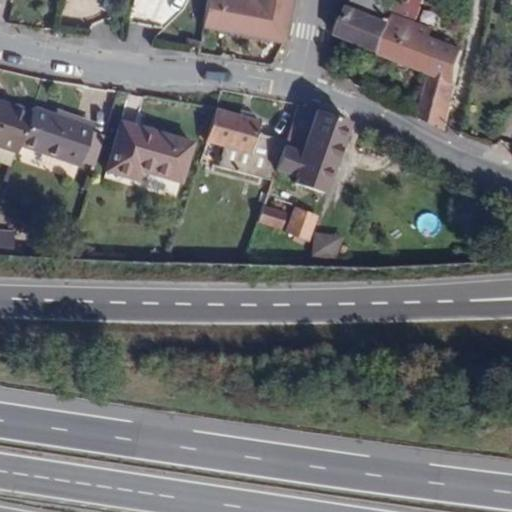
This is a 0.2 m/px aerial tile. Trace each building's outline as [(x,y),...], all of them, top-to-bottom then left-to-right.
[(207,0),(203,25),(284,40),(291,0),(207,0)] [(367,46),(380,52),(399,0),(386,0),(386,2),(381,0),(353,0),(339,35),(353,41),(367,46)] [(431,73),(420,118),(444,131),(466,39),(434,26),(441,6),(425,0),(399,0),(380,52),(401,61),(410,65),(431,73)] [(364,55),(367,46),(353,41),(350,50),(364,55)] [(17,145),(28,112),(0,102),(0,147),(14,153),(17,145)] [(345,122),(297,104),(285,136),(275,167),(293,173),(292,180),(320,189),(345,122)] [(53,115),(30,107),(28,112),(17,145),(77,165),(78,162),(95,167),(104,137),(89,132),(90,129),(53,115)] [(237,114),(215,107),(206,139),(224,144),(219,162),(271,177),(275,167),(285,136),(256,128),(259,120),(246,117),(237,114)] [(55,111),(53,115),(90,129),(92,124),(55,111)] [(420,118),(418,125),(443,138),(444,131),(420,118)] [(178,181),(189,144),(119,124),(105,168),(136,179),(139,169),(178,181)] [(262,204),(256,221),(275,228),(281,210),(262,204)] [(305,237),(312,216),(292,208),(284,230),(305,237)] [(420,216),(422,235),(438,234),(436,215),(420,216)]
